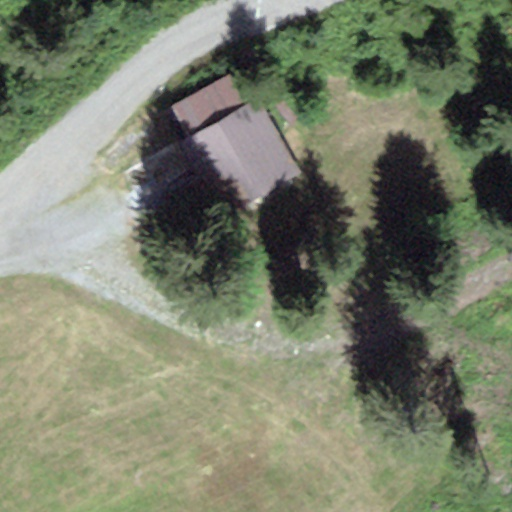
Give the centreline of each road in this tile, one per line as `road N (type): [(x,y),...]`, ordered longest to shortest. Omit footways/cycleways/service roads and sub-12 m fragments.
road 1 (track): [(21,236),(125,279),(222,339),(355,339),(435,265),(432,175),(279,134),(138,180)]
road 2 (track): [(138,180),(21,236)]
